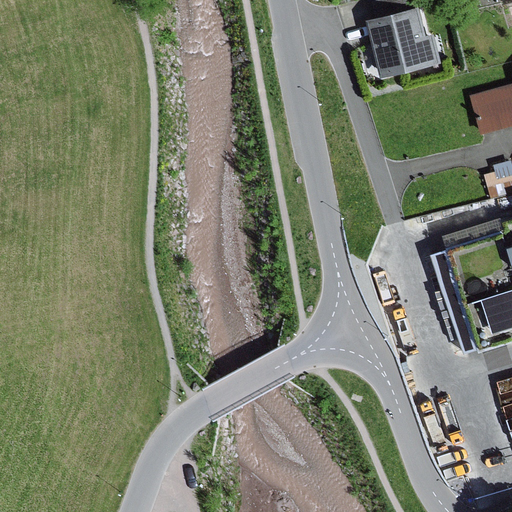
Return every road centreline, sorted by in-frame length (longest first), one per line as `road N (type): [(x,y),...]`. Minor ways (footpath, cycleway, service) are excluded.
road 1 (residential): [(348,328),(336,233),(285,0)]
road 2 (residential): [(348,328),(203,407),(170,436),(135,511)]
road 3 (residential): [(449,511),(437,500),(385,368),(348,328)]
